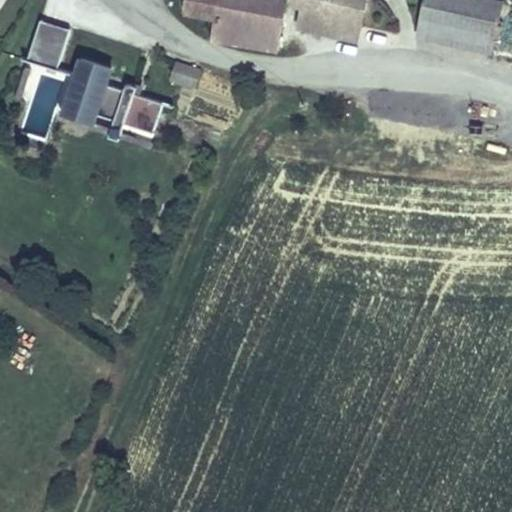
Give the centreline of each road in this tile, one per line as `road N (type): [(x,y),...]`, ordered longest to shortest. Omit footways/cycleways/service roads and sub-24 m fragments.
road 1 (track): [(90,511),(289,76)]
road 2 (unclassified): [(123,0),(191,43),(289,76),(456,80),(511,98)]
